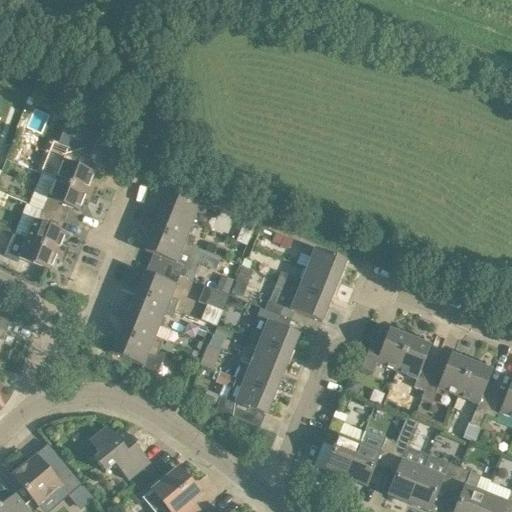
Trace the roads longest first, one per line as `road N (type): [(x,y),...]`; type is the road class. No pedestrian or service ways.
road 1 (residential): [(511,345),(380,294),(353,309),(342,340),(309,380),(266,500)]
road 2 (residential): [(266,500),(127,402),(30,402)]
road 3 (residential): [(35,299),(87,323),(141,176)]
